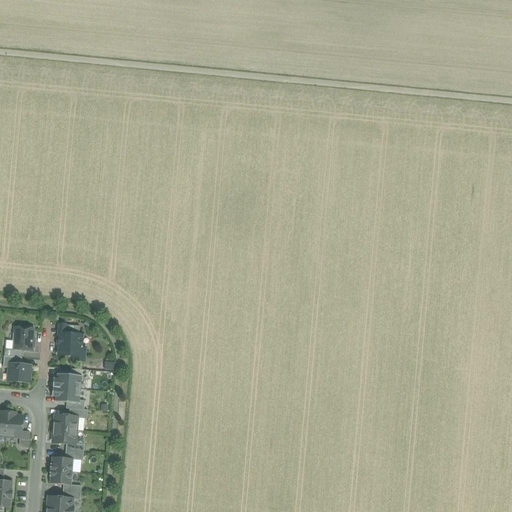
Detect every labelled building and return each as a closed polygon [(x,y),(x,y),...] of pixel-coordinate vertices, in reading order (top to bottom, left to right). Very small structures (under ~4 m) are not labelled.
[(61,334),(78,336),(79,327),(62,326),(61,334)] [(15,351),(32,352),(34,329),(17,328),(16,332),(14,334),(13,342),(15,344),(15,351)] [(78,336),(61,334),(59,355),(75,357),(75,361),(84,362),(85,349),(81,349),(82,336),(78,336)] [(10,365),(22,366),(22,358),(4,357),(3,368),(10,368),(10,365)] [(22,366),(10,365),(10,368),(8,382),(29,384),(31,366),(22,366)] [(82,377),(81,391),(87,391),(89,371),(71,370),(70,376),(82,377)] [(53,388),(81,391),(82,377),(70,376),(57,375),(57,380),(54,380),(53,388)] [(81,391),(53,388),(52,397),(56,398),(55,403),(67,404),(79,405),(80,401),(81,391)] [(70,410),(84,411),(85,401),(80,401),(79,405),(67,404),(66,409),(70,410)] [(84,411),(70,410),(69,417),(77,418),(77,419),(87,420),(88,411),(84,411)] [(1,415),(0,415),(0,436),(7,437),(9,413),(2,412),(1,415)] [(23,417),(16,417),(16,414),(9,413),(7,437),(20,438),(21,438),(22,432),(23,417)] [(69,417),(55,416),(55,424),(54,424),(54,430),(76,432),(77,419),(77,418),(69,417)] [(76,432),(54,430),(53,436),(54,436),(53,443),(67,444),(75,445),(76,432)] [(30,433),(22,432),(21,438),(20,438),(19,446),(21,449),(29,449),(30,433)] [(85,445),(75,445),(67,444),(66,452),(84,454),(85,445)] [(84,454),(66,452),(65,459),(73,460),(83,461),(84,454)] [(65,459),(52,458),(52,465),(51,465),(50,471),(72,473),(73,460),(65,459)] [(72,473),(50,471),(50,477),(51,478),(50,484),(64,485),(71,486),(72,473)] [(4,482),(0,481),(0,507),(9,508),(10,499),(12,499),(12,492),(11,492),(12,482),(4,482)] [(76,486),(71,486),(64,485),(63,492),(81,494),(82,486),(76,486)] [(81,494),(63,492),(63,499),(73,499),(73,500),(80,501),(81,494)] [(63,499),(49,497),(48,510),(47,510),(46,511),(73,511),(74,509),(72,508),(73,500),(73,499),(63,499)]
